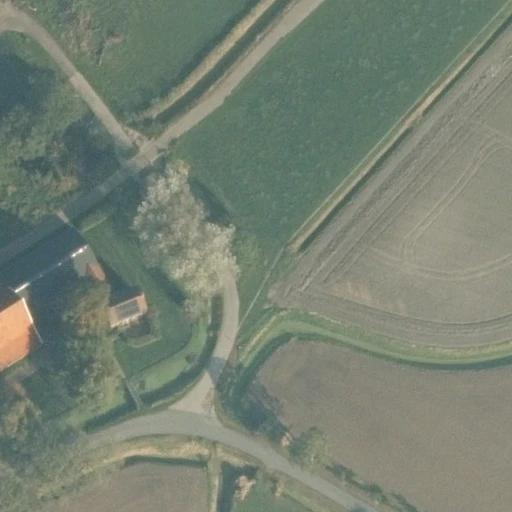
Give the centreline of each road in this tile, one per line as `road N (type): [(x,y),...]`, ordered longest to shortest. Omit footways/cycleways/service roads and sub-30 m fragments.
road 1 (unknown): [(142,162),(303,0)]
road 2 (tertiary): [(0,484),(133,429),(190,426)]
road 3 (tertiary): [(371,511),(241,443),(190,426)]
